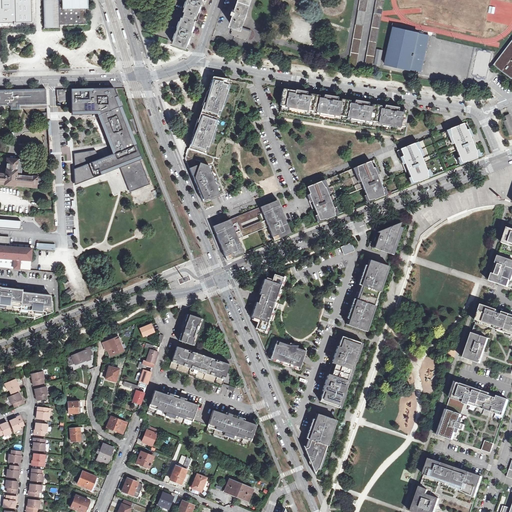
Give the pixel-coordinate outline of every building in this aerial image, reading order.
[(0,0),(0,23),(33,23),(32,0),(0,0)] [(42,0),(44,28),(58,27),(58,24),(87,23),(86,0),(42,0)] [(201,0),(187,0),(183,13),(195,17),(200,2),(201,0)] [(239,27),(248,0),(236,0),(233,9),(230,8),(229,12),(232,13),(228,23),(233,25),(239,27)] [(358,0),(347,66),(355,67),(366,0),(358,0)] [(381,0),(375,0),(363,68),(369,69),(381,0)] [(195,17),(183,13),(173,42),(185,46),(190,32),(195,17)] [(239,27),(233,25),(230,33),(245,39),(248,30),(239,27)] [(428,34),(392,26),(384,62),(420,70),(428,34)] [(481,61),(481,64),(476,63),(473,73),(486,76),(489,63),(481,61)] [(214,157),(219,159),(245,83),(213,77),(211,83),(205,99),(196,127),(190,143),(188,149),(214,157)] [(57,89),(57,103),(68,103),(68,89),(57,89)] [(112,89),(71,90),(71,112),(99,112),(115,154),(99,159),(95,150),(74,154),(76,182),(121,167),(140,160),(112,89)] [(0,103),(46,102),(46,90),(0,91),(0,103)] [(330,97),(288,90),(287,97),(283,96),(280,113),(403,134),(374,117),(376,105),(330,97)] [(403,110),(376,105),(374,117),(403,134),(406,119),(402,119),(403,110)] [(448,130),(457,150),(459,157),(462,163),(465,162),(467,161),(467,162),(477,158),(475,153),(476,152),(476,150),(478,149),(476,144),(474,145),(470,137),(472,136),(467,123),(448,130)] [(416,143),(424,163),(457,150),(448,130),(416,143)] [(424,163),(416,143),(397,150),(402,165),(405,164),(408,172),(410,177),(412,183),(418,181),(418,182),(430,177),(424,163)] [(198,190),(203,203),(225,195),(212,163),(214,157),(188,149),(186,153),(185,158),(190,171),(198,190)] [(3,171),(0,170),(0,183),(7,184),(19,186),(19,185),(40,187),(41,175),(24,174),(25,158),(9,156),(8,168),(3,167),(3,171)] [(140,160),(121,167),(124,175),(131,190),(149,183),(140,160)] [(355,168),(363,188),(366,195),(368,201),(372,200),(374,199),(374,200),(384,196),(382,191),(383,190),(382,188),(385,187),(383,182),(380,183),(377,175),(379,174),(374,161),(355,168)] [(323,181),(331,201),(363,188),(355,168),(323,181)] [(336,215),(331,201),(323,181),(304,188),(309,203),(312,202),(315,210),(317,215),(319,221),(323,220),(325,219),(325,220),(336,215)] [(239,216),(214,226),(213,226),(213,227),(225,257),(229,255),(231,258),(243,253),(244,253),(238,239),(268,227),(269,226),(274,237),(281,234),(283,237),(291,234),(277,200),(239,216)] [(20,220),(0,218),(0,226),(19,228),(20,220)] [(401,222),(377,232),(372,248),(393,255),(402,228),(399,227),(401,222)] [(269,226),(268,227),(274,241),(283,237),(281,234),(274,237),(269,226)] [(511,229),(508,228),(502,245),(511,248),(510,254),(511,254),(511,229)] [(0,266),(32,269),(33,260),(34,260),(35,247),(12,245),(12,236),(0,235),(0,266)] [(351,243),(341,247),(344,254),(354,250),(351,243)] [(511,286),(511,259),(498,255),(490,281),(511,289),(511,286)] [(389,266),(367,260),(363,271),(351,308),(346,324),(367,331),(389,266)] [(272,279),(262,276),(255,297),(249,317),(259,320),(256,331),(267,334),(285,276),(274,273),(272,279)] [(25,307),(26,291),(27,289),(0,286),(0,308),(22,311),(23,307),(25,307)] [(63,292),(69,300),(75,296),(69,288),(63,292)] [(55,294),(26,291),(25,307),(23,307),(22,311),(22,316),(24,316),(35,317),(36,319),(57,312),(56,301),(55,301),(55,294)] [(511,315),(482,305),(476,323),(511,335),(511,315)] [(203,319),(186,313),(177,340),(194,345),(203,319)] [(155,332),(151,323),(139,327),(143,337),(155,332)] [(480,364),(489,339),(472,334),(464,358),(480,364)] [(119,335),(102,342),(105,349),(106,348),(107,350),(109,349),(112,356),(125,351),(119,335)] [(362,343),(341,336),(336,351),(326,383),(320,401),(341,408),(362,343)] [(277,338),(269,360),(299,370),(307,348),(277,338)] [(84,349),(73,354),(74,355),(68,357),(71,364),(77,362),(78,364),(88,359),(89,360),(94,358),(92,354),(93,354),(90,346),(84,348),(84,349)] [(229,364),(176,346),(169,367),(223,385),(229,364)] [(150,348),(145,361),(155,363),(159,351),(153,349),(150,348)] [(122,367),(111,364),(107,378),(119,381),(122,367)] [(145,368),(141,380),(150,383),(154,371),(147,369),(145,368)] [(46,370),(33,372),(36,385),(47,382),(46,378),(47,377),(46,370)] [(19,377),(7,382),(10,390),(12,389),(13,393),(23,389),(19,377)] [(138,388),(140,389),(142,385),(126,380),(125,384),(138,388)] [(456,381),(450,399),(471,406),(469,411),(501,421),(509,399),(456,381)] [(49,385),(37,387),(39,400),(50,397),(49,393),(51,393),(49,385)] [(140,389),(138,388),(134,401),(143,404),(147,391),(140,389)] [(156,389),(148,412),(174,421),(192,426),(199,404),(185,399),(181,397),(156,389)] [(27,402),(22,390),(10,396),(13,403),(15,402),(17,406),(27,402)] [(81,399),(71,400),(71,413),(82,412),(81,399)] [(53,406),(39,405),(38,417),(51,419),(53,406)] [(232,415),(228,414),(214,409),(206,432),(249,447),(257,424),(232,415)] [(459,442),(467,417),(446,410),(438,435),(459,442)] [(27,424),(23,413),(19,415),(20,416),(12,419),(17,431),(25,428),(24,426),(27,424)] [(320,469),(336,420),(315,413),(310,430),(304,447),(315,474),(320,469)] [(130,421),(113,414),(108,426),(126,433),(130,421)] [(15,432),(9,420),(2,423),(2,422),(0,422),(0,435),(6,433),(7,435),(15,432)] [(51,423),(38,421),(37,425),(36,425),(36,434),(47,435),(47,431),(50,431),(51,423)] [(83,426),(72,427),(73,441),(84,440),(83,426)] [(145,437),(143,441),(152,445),(158,433),(149,429),(145,437)] [(35,445),(35,449),(48,450),(49,438),(35,437),(34,445),(35,445)] [(494,443),(485,440),(482,449),(491,452),(492,449),(492,448),(492,447),(494,443)] [(117,446),(106,441),(98,459),(110,464),(117,446)] [(11,452),(10,461),(23,462),(24,450),(13,449),(13,452),(11,452)] [(138,463),(145,466),(146,465),(149,467),(150,467),(155,456),(143,451),(138,463)] [(34,455),(33,464),(47,466),(47,462),(48,462),(49,453),(36,452),(35,455),(34,455)] [(181,456),(177,467),(176,466),(170,480),(181,484),(186,470),(191,460),(181,456)] [(429,458),(424,474),(444,484),(475,498),(482,477),(429,458)] [(9,467),(8,476),(21,477),(23,465),(12,464),(11,468),(9,467)] [(34,467),(33,480),(46,481),(47,473),(45,472),(45,468),(34,467)] [(100,475),(85,469),(79,483),(94,490),(100,475)] [(198,473),(192,487),(200,490),(203,483),(204,484),(207,476),(198,473)] [(21,480),(8,478),(7,487),(9,487),(8,492),(20,493),(21,480)] [(128,478),(123,491),(138,498),(144,485),(128,478)] [(225,492),(238,497),(243,485),(230,480),(225,492)] [(30,486),(29,495),(41,496),(42,492),(44,492),(45,484),(32,482),(31,486),(30,486)] [(243,485),(238,497),(249,501),(254,489),(243,485)] [(412,511),(435,511),(441,497),(427,492),(428,488),(421,485),(411,511),(412,511)] [(88,511),(93,499),(78,493),(72,507),(85,511),(88,511)] [(163,493),(159,505),(169,509),(174,497),(163,493)] [(19,495),(8,494),(7,498),(6,498),(5,506),(18,507),(19,495)] [(43,499),(30,498),(30,502),(28,501),(27,511),(39,511),(40,507),(45,507),(45,501),(43,500),(43,499)] [(126,499),(120,511),(131,511),(135,502),(126,499)] [(182,501),(177,511),(190,511),(193,506),(182,501)]
